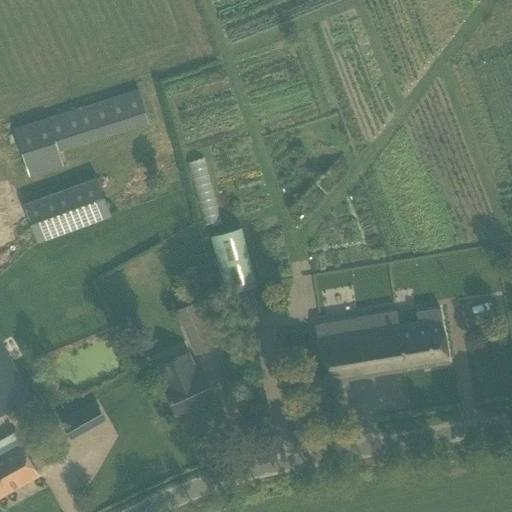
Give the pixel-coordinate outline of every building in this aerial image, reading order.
[(138,88),(15,128),(30,176),(63,166),(59,151),(148,122),(138,88)] [(202,158),(187,161),(199,207),(205,205),(209,221),(218,219),(202,158)] [(23,204),(38,243),(111,216),(96,177),(23,204)] [(225,294),(257,286),(241,228),(210,236),(225,294)] [(176,310),(196,355),(217,346),(204,318),(211,315),(204,298),(176,310)] [(357,322),(356,313),(313,321),(317,341),(316,341),(323,379),(448,357),(438,303),(414,307),(417,322),(398,326),(395,306),(372,310),(373,319),(357,322)] [(0,341),(0,406),(4,413),(31,399),(0,341)] [(162,381),(177,414),(215,397),(204,373),(200,375),(189,352),(158,366),(164,380),(162,381)] [(110,382),(99,387),(107,403),(118,397),(110,382)] [(0,497),(39,476),(21,444),(0,455),(0,497)]
